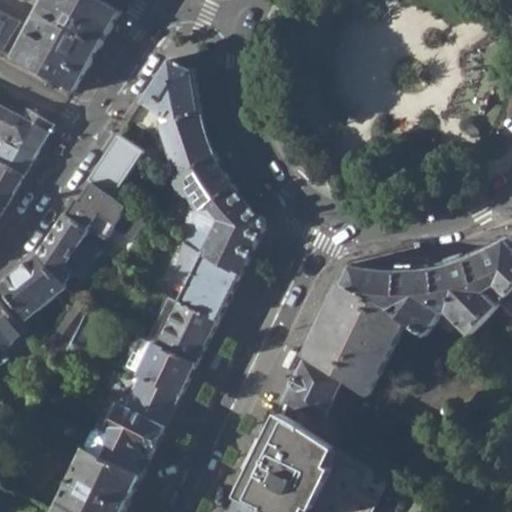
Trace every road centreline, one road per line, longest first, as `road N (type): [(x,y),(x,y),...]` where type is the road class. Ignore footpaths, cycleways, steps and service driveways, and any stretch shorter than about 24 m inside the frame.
road 1 (tertiary): [(321,216),(181,511)]
road 2 (tertiary): [(239,16),(231,71),(245,135),(276,181),(321,216)]
road 3 (tertiary): [(321,216),(372,233),(427,233),(462,223),(511,192)]
road 4 (residential): [(93,126),(0,262)]
road 5 (residential): [(159,18),(93,126)]
